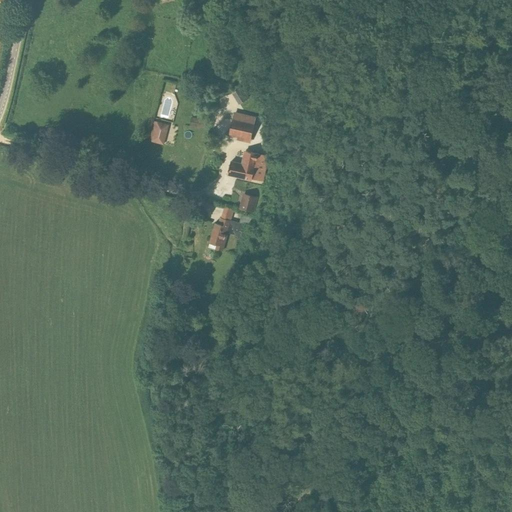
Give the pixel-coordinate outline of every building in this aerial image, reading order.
[(230,81),(225,85),(241,111),(247,108),(251,104),(235,79),(230,81)] [(206,119),(191,117),(189,127),(204,129),(206,119)] [(255,124),(232,119),(229,134),(251,139),(255,124)] [(168,125),(156,122),(151,141),(163,144),(168,125)] [(262,182),(268,156),(246,151),(242,165),(231,162),(228,174),(252,180),(252,179),(262,182)] [(243,193),(239,209),(251,212),(255,196),(243,193)] [(216,223),(210,243),(209,247),(222,251),(228,233),(236,235),(235,238),(239,240),(243,224),(231,221),(234,210),(225,207),(221,218),(219,224),(216,223)]
